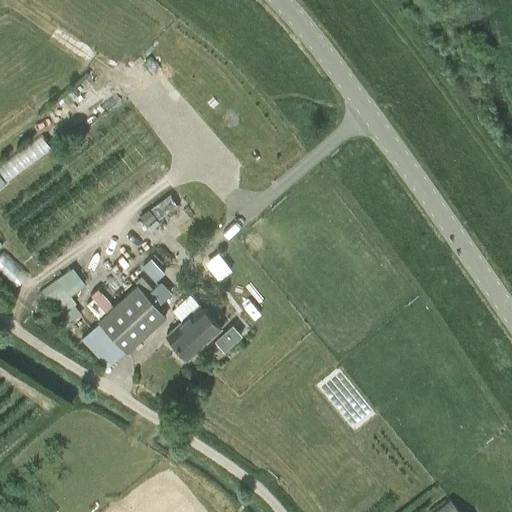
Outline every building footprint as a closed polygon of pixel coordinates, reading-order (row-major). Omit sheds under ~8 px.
[(5,249),(0,254),(0,264),(17,282),(27,273),(5,249)] [(83,312),(71,294),(87,283),(74,264),(43,285),(68,322),(83,312)] [(136,284),(96,320),(125,353),(165,316),(136,284)] [(198,304),(166,335),(187,358),(219,327),(198,304)] [(234,321),(215,337),(225,349),(244,333),(234,321)] [(459,511),(449,498),(431,511),(459,511)]
